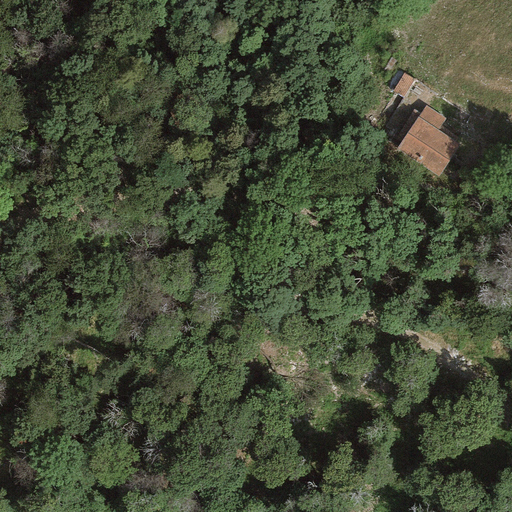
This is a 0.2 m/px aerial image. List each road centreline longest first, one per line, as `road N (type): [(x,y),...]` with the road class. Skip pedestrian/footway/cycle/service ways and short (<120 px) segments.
road 1 (track): [(511,401),(417,334),(338,319),(302,293),(307,204)]
road 2 (track): [(0,236),(123,175),(253,206),(307,204)]
road 3 (track): [(307,204),(402,176),(511,199)]
